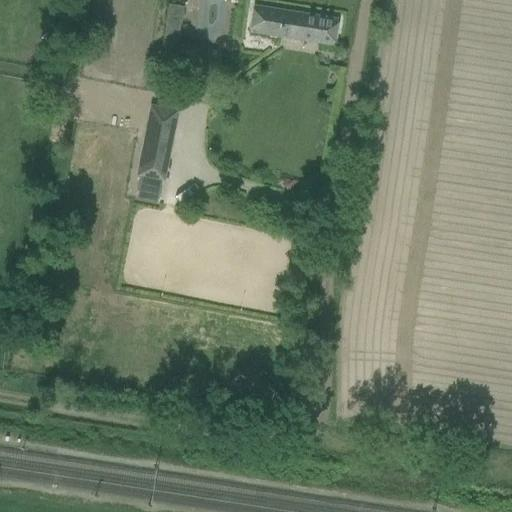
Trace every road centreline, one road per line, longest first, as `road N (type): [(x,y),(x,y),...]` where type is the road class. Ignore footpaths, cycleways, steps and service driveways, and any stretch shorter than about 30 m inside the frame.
road 1 (track): [(0,406),(511,483)]
road 2 (unclassified): [(317,454),(380,0)]
